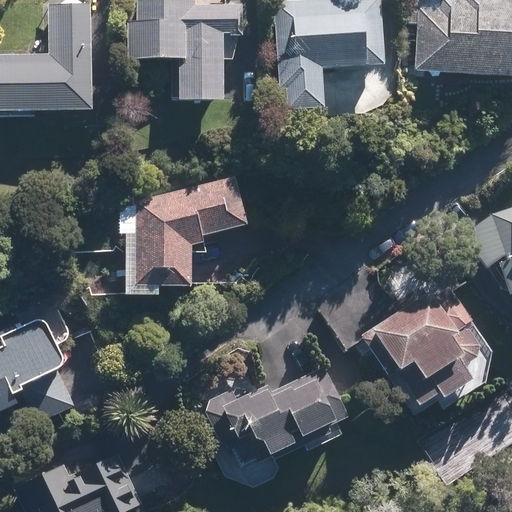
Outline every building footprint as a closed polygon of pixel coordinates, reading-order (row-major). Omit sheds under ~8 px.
[(378,0),(354,0),(280,6),(288,104),(322,101),(319,64),(384,59),(378,0)] [(511,0),(443,0),(443,11),(427,11),(424,70),(511,75),(511,0)] [(191,3),(135,4),(136,54),(176,53),(177,99),(226,98),(225,31),(234,31),(233,8),(191,9),(191,3)] [(89,8),(52,9),(54,59),(0,60),(0,109),(91,107),(89,8)] [(237,183),(144,208),(144,280),(193,280),(193,233),(247,219),(237,183)] [(511,217),(489,226),(511,284),(511,217)] [(441,289),(370,337),(421,412),(493,363),(441,289)] [(0,403),(24,393),(35,419),(72,403),(54,365),(64,361),(46,320),(7,338),(9,343),(0,347),(0,403)] [(233,394),(213,404),(245,470),(349,420),(323,366),(239,407),(233,394)] [(62,472),(21,492),(31,511),(115,511),(136,502),(116,460),(67,484),(62,472)]
